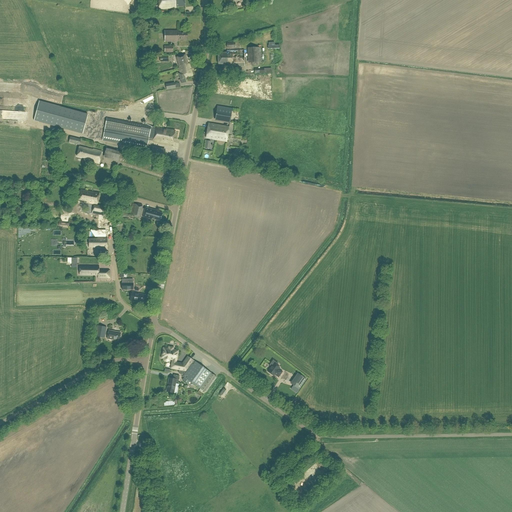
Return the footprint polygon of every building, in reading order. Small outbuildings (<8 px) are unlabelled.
[(173,1),(158,2),(159,10),(176,8),(176,6),(185,6),(184,0),(178,0),(176,0),(176,1),(173,2),(173,1)] [(178,33),(178,31),(164,31),(164,42),(178,42),(178,40),(187,40),(187,33),(183,33),(181,33),(178,33)] [(261,63),(260,48),(247,48),(248,63),(251,63),(251,66),(257,66),(257,63),(261,63)] [(244,66),(244,50),(226,51),(226,53),(218,53),(218,65),(227,64),(230,67),(244,66)] [(178,68),(189,66),(189,64),(188,64),(185,55),(176,58),(179,68),(178,68)] [(189,66),(178,68),(180,74),(178,74),(181,84),(186,82),(185,79),(185,77),(189,76),(192,75),(191,70),(190,70),(190,69),(189,66)] [(82,134),(87,115),(38,102),(33,120),(82,134)] [(232,109),(218,106),(215,120),(229,123),(232,109)] [(106,118),(105,125),(102,141),(147,148),(148,140),(172,145),(175,131),(163,128),(163,129),(151,127),(141,126),(142,125),(125,122),(106,118)] [(207,131),(228,135),(229,127),(208,124),(207,131)] [(226,142),(228,135),(207,131),(206,138),(212,139),(212,140),(226,142)] [(81,140),(70,137),(68,143),(79,145),(81,140)] [(93,150),(79,147),(76,156),(84,158),(84,160),(99,163),(102,152),(93,149),(93,150)] [(121,152),(106,148),(103,158),(118,162),(119,159),(123,160),(125,154),(120,153),(121,152)] [(99,194),(81,190),(79,200),(88,202),(88,203),(94,204),(92,214),(103,216),(105,207),(97,206),(99,194)] [(137,205),(132,204),(129,215),(134,216),(134,218),(138,218),(138,217),(141,218),(143,209),(141,208),(141,205),(137,204),(137,205)] [(157,211),(145,208),(142,217),(151,220),(151,219),(160,221),(162,214),(157,212),(157,211)] [(107,239),(98,238),(98,239),(89,239),(89,247),(99,248),(98,249),(107,250),(107,239)] [(110,271),(99,271),(99,267),(80,267),(80,276),(98,276),(98,278),(110,278),(110,271)] [(122,284),(122,290),(133,290),(133,284),(128,284),(128,280),(122,280),(122,284)] [(136,293),(131,292),(130,301),(135,302),(143,303),(143,302),(145,302),(147,295),(136,294),(136,293)] [(106,327),(97,325),(95,337),(104,338),(106,327)] [(120,333),(109,331),(107,339),(114,340),(119,341),(120,333)] [(173,348),(169,347),(168,349),(163,348),(161,358),(164,359),(164,360),(164,361),(165,361),(166,361),(166,362),(167,361),(168,361),(169,360),(172,360),(170,369),(179,370),(178,373),(183,376),(182,377),(183,377),(182,380),(189,385),(191,383),(196,386),(195,388),(197,390),(199,390),(198,391),(203,394),(205,392),(205,393),(216,377),(188,357),(187,357),(188,358),(184,364),(176,363),(178,351),(173,350),(173,348)] [(278,363),(273,359),(269,364),(271,366),(267,372),(273,376),(274,375),(278,377),(282,372),(278,369),(279,368),(276,366),(278,363)] [(290,380),(292,382),(299,373),(297,372),(290,380)] [(179,376),(173,375),(172,379),(169,378),(166,392),(173,394),(173,393),(176,394),(178,385),(175,384),(175,383),(178,383),(179,376)] [(306,380),(300,376),(293,386),(299,390),(306,380)]
